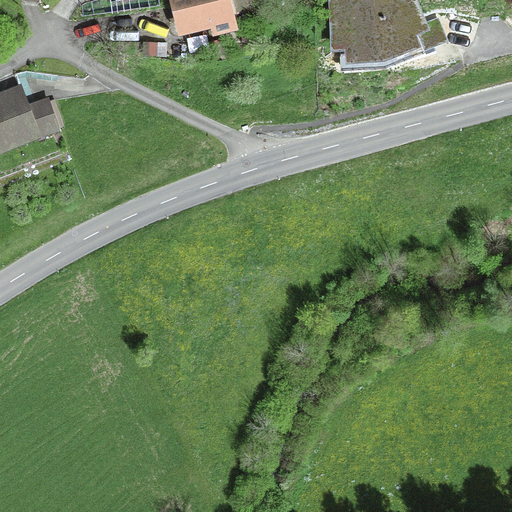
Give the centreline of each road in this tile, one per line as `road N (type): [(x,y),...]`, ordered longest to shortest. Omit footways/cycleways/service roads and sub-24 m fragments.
road 1 (residential): [(260,169),(237,142),(64,55),(30,55),(0,72)]
road 2 (secondary): [(260,169),(105,229),(0,288)]
road 3 (secondary): [(511,99),(260,169)]
